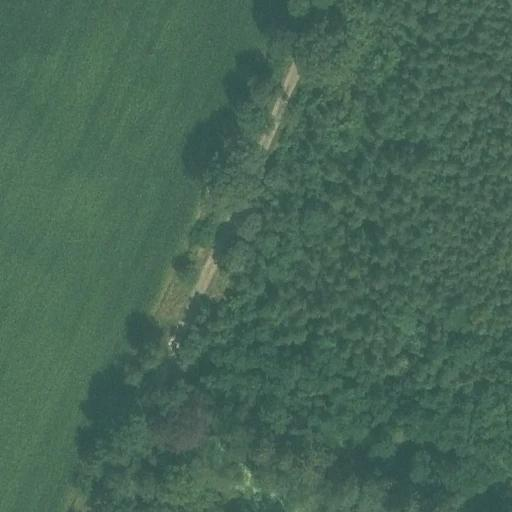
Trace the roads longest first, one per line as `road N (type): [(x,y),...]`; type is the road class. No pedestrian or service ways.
road 1 (track): [(333,0),(178,348)]
road 2 (track): [(178,348),(103,511)]
